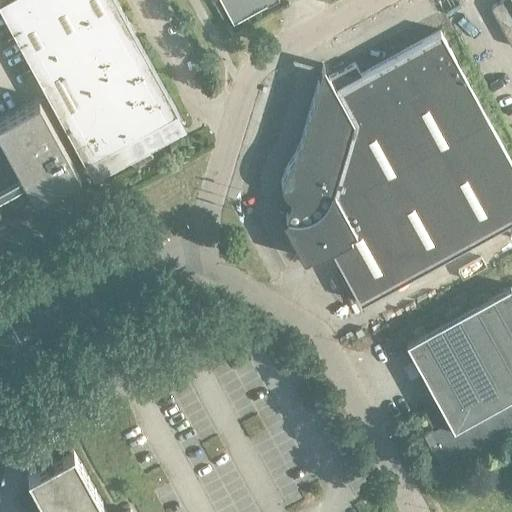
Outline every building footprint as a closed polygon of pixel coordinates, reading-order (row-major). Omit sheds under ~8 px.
[(116,0),(0,0),(0,7),(92,176),(184,125),(116,0)] [(220,0),(232,22),(272,0),(220,0)] [(511,0),(499,0),(492,4),(491,9),(511,45),(511,0)] [(511,218),(511,162),(439,30),(360,73),(354,62),(317,83),(300,138),(299,143),(297,147),(295,151),(292,156),(289,160),(288,162),(286,166),(285,169),(283,173),(281,178),(281,179),(281,181),(280,182),(280,184),(281,186),(281,187),(282,189),(282,190),(283,191),(284,193),(286,195),(288,196),(291,197),(285,217),(281,218),(303,258),(310,254),(312,257),(330,247),(360,302),(511,218)] [(38,98),(0,118),(0,135),(35,198),(79,174),(38,98)] [(403,335),(449,418),(422,432),(441,467),(511,428),(511,283),(508,277),(403,335)] [(131,511),(130,509),(125,511),(106,511),(73,450),(54,461),(49,451),(40,456),(45,465),(27,476),(46,511),(131,511)]
